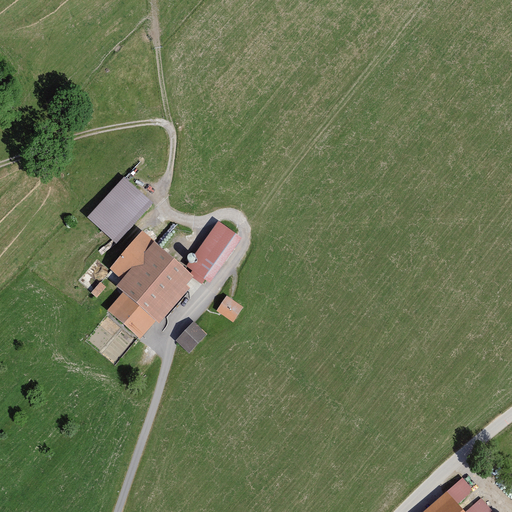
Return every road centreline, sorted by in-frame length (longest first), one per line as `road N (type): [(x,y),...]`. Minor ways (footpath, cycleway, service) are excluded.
road 1 (track): [(177,171),(173,124),(155,120),(0,166)]
road 2 (unclassified): [(511,417),(403,511)]
